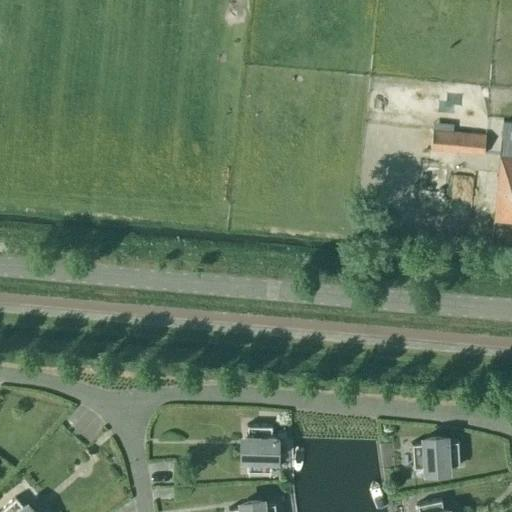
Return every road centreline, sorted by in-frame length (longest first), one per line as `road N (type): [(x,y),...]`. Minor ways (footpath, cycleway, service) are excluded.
road 1 (unclassified): [(0,267),(511,311)]
road 2 (residential): [(116,402),(248,398),(511,428)]
